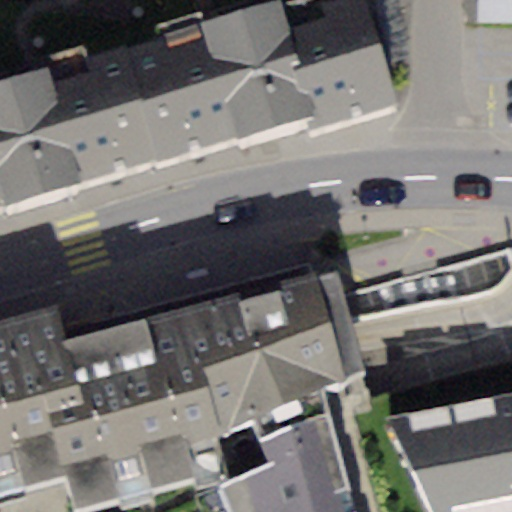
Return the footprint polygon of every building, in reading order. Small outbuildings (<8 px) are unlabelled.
[(280,0),(277,0),(204,21),(237,136),(307,116),(311,128),(398,102),(367,0),(293,0),(282,3),(280,0)] [(511,0),(478,0),(478,24),(511,24),(511,0)] [(0,206),(237,136),(204,21),(0,79),(0,206)] [(337,270),(316,275),(342,380),(364,374),(337,270)] [(54,304),(0,319),(0,511),(354,511),(321,386),(342,380),(316,275),(63,340),(54,304)] [(511,511),(511,392),(383,418),(429,511),(511,511)]
